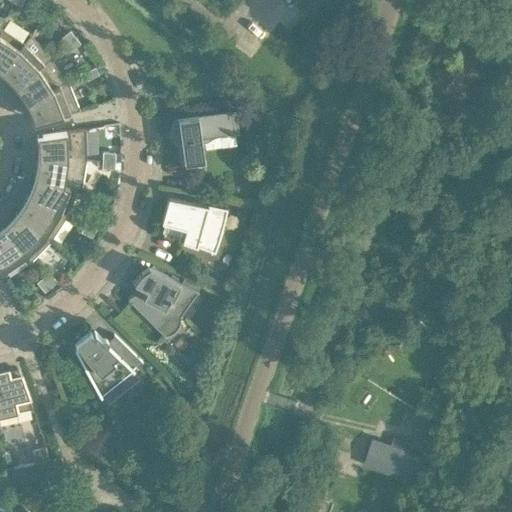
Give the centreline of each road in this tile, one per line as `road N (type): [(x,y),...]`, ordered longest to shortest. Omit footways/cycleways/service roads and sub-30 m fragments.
road 1 (residential): [(216,511),(393,0)]
road 2 (residential): [(18,332),(90,283),(134,199),(133,106),(106,39),(75,0)]
